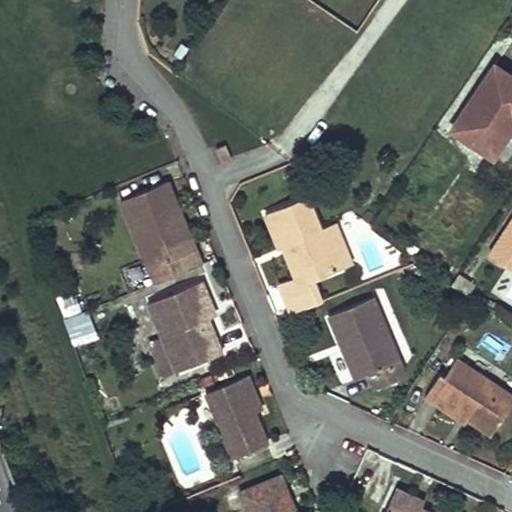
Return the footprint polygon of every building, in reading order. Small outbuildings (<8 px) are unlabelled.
[(511,76),(496,66),(454,130),(495,157),(511,132),(511,76)] [(226,144),(215,149),(220,163),(232,158),(226,144)] [(156,254),(166,278),(200,264),(204,263),(197,247),(191,250),(178,218),(184,215),(169,180),(122,199),(146,258),(156,254)] [(347,267),(331,227),(324,230),(310,196),(267,213),(282,248),(294,243),(300,259),(292,262),(297,275),(282,282),(289,299),(294,312),(321,301),(316,287),(313,281),(347,267)] [(197,247),(184,215),(178,218),(191,250),(197,247)] [(511,220),(489,256),(511,270),(511,220)] [(338,224),(331,227),(347,267),(354,264),(338,224)] [(146,258),(156,282),(166,278),(156,254),(146,258)] [(225,354),(210,319),(204,303),(212,299),(204,280),(150,305),(164,338),(174,333),(189,369),(225,354)] [(58,299),(72,346),(94,339),(80,292),(58,299)] [(377,390),(399,381),(406,373),(376,296),(331,313),(357,379),(370,374),(377,390)] [(204,303),(210,319),(219,315),(212,299),(204,303)] [(180,373),(189,369),(174,333),(164,338),(180,373)] [(426,397),(447,411),(449,407),(468,419),(493,436),(511,407),(511,376),(466,346),(446,375),(442,372),(426,397)] [(208,389),(234,454),(269,441),(257,410),(249,391),(257,388),(250,371),(208,389)] [(249,391),(257,410),(265,407),(257,388),(249,391)] [(449,407),(447,411),(466,423),(468,419),(449,407)] [(309,511),(309,510),(301,511),(297,511),(283,476),(242,493),(250,511),(309,511)] [(391,485),(388,493),(416,505),(419,498),(391,485)] [(434,511),(416,505),(388,493),(379,511),(452,511),(446,509),(444,511),(434,511)]
